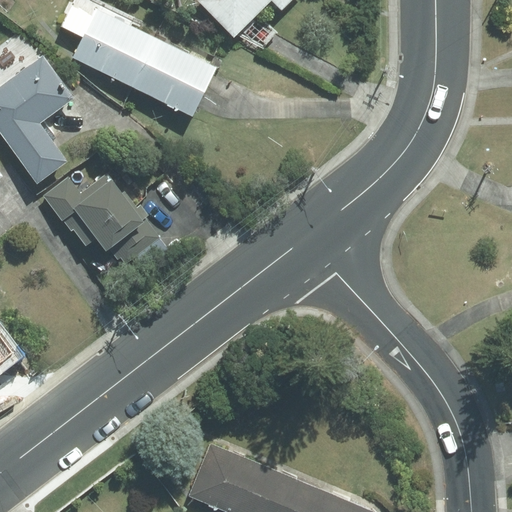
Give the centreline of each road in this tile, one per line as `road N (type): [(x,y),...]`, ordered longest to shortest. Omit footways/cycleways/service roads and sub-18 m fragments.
road 1 (secondary): [(307,237),(0,475)]
road 2 (tertiary): [(470,511),(459,432),(436,384),(307,237)]
road 3 (secondary): [(434,0),(433,80),(414,135),(379,178),(307,237)]
